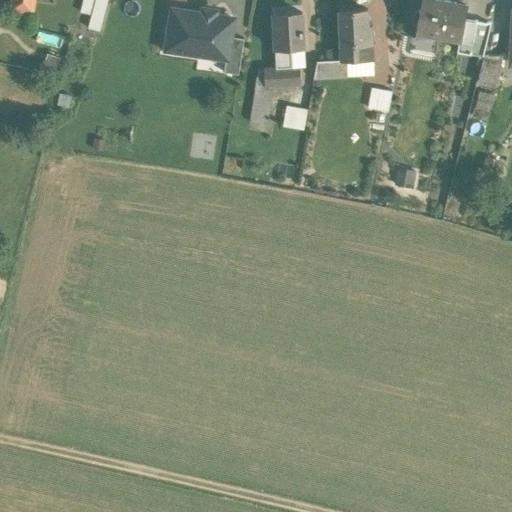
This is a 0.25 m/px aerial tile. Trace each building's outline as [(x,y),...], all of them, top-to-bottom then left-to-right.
[(11,0),(10,10),(33,14),(35,0),(11,0)] [(94,0),(82,0),(80,12),(91,14),(94,0)] [(94,0),(91,14),(87,28),(100,31),(107,0),(94,0)] [(468,4),(448,0),(421,0),(416,30),(460,38),(461,39),(465,17),(468,4)] [(233,19),(172,9),(166,49),(226,58),(227,58),(231,36),(233,19)] [(367,9),(339,10),(341,60),(346,60),(373,59),(372,26),(368,26),(367,9)] [(302,12),(273,14),(276,68),(292,66),(291,47),(304,46),(302,12)] [(477,19),(465,17),(461,39),(460,38),(458,49),(471,51),(477,19)] [(492,23),(477,19),(471,51),(483,54),(492,23)] [(244,38),(231,36),(227,58),(226,58),(224,72),(238,74),(244,38)] [(471,68),(473,53),(462,52),(460,66),(471,68)] [(59,58),(48,54),(44,64),(56,68),(59,58)] [(502,59),(484,54),(477,81),(496,86),(502,59)] [(347,79),(346,60),(341,60),(317,61),(313,80),(347,79)] [(56,68),(44,64),(42,69),(54,73),(56,68)] [(276,68),(264,68),(264,70),(264,85),(272,85),(301,83),(299,66),(276,68)] [(248,119),(266,122),(272,85),(264,85),(264,70),(256,69),(248,119)] [(391,92),(372,89),(369,110),(388,112),(391,92)] [(308,108),(286,104),(282,126),(304,130),(308,108)] [(396,166),(395,183),(417,183),(418,167),(396,166)]
